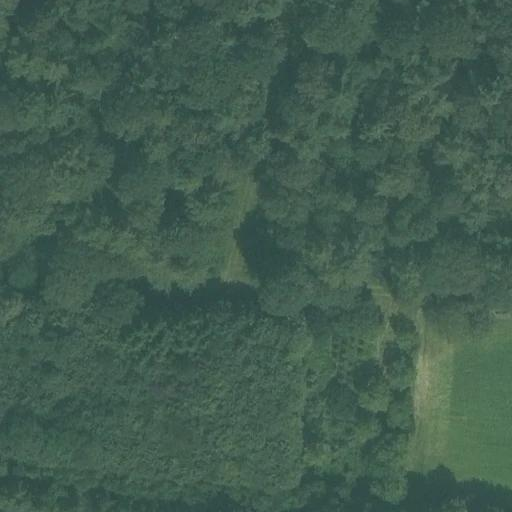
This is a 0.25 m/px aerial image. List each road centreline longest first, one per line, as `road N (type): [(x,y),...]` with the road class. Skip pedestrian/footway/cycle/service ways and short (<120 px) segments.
road 1 (track): [(0,284),(511,293)]
road 2 (track): [(231,288),(295,0)]
